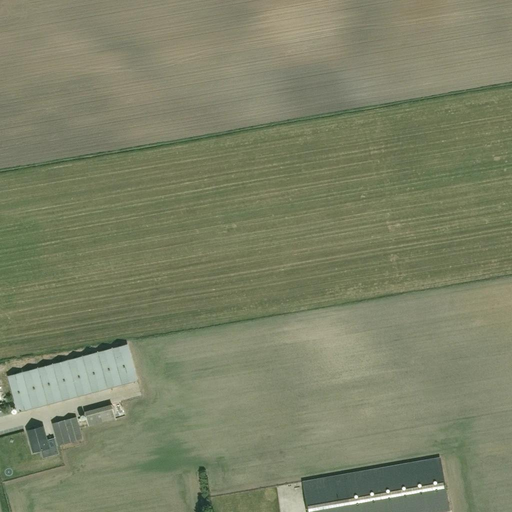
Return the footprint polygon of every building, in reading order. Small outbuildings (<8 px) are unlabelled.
[(137,381),(127,344),(7,376),(17,413),(137,381)] [(88,426),(115,419),(112,404),(84,411),(88,426)] [(117,407),(121,418),(127,415),(123,404),(117,407)] [(82,439),(76,418),(52,424),(58,446),(82,439)] [(43,427),(27,431),(33,452),(48,448),(43,427)] [(440,457),(301,481),(306,511),(445,511),(450,511),(440,457)]
